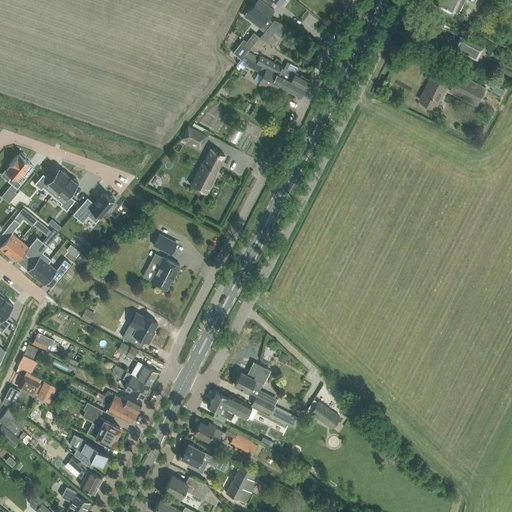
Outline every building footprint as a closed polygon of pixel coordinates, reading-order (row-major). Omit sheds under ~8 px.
[(253,3),(247,11),(263,23),(274,9),(268,5),(272,0),(251,0),(251,1),(253,3)] [(472,0),(473,0),(435,0),(451,8),(458,12),(464,0),(472,0)] [(273,19),(259,36),(272,45),(282,29),(290,33),(293,28),(273,19)] [(239,43),(232,52),(241,59),(242,57),(248,50),(259,36),(253,32),(246,41),(243,38),(239,43)] [(455,48),(478,59),(483,48),(460,37),(455,48)] [(244,56),(243,57),(248,60),(254,63),(260,66),(284,78),(305,88),(309,79),(301,74),(296,72),(295,71),(298,67),(287,61),(284,66),(283,69),(261,57),(248,50),(246,53),(244,56)] [(248,60),(245,65),(251,68),(254,63),(248,60)] [(258,71),(257,73),(262,76),(258,83),(274,91),(277,85),(279,85),(286,89),(291,92),(300,97),(305,88),(284,78),(260,66),(258,71)] [(459,73),(450,91),(477,105),(486,87),(459,73)] [(420,99),(420,100),(435,108),(448,84),(432,75),(428,84),(429,84),(421,100),(420,99)] [(498,88),(495,93),(505,98),(508,93),(498,88)] [(262,112),(254,108),(250,115),(259,119),(262,112)] [(188,125),(185,131),(190,134),(187,141),(200,148),(206,135),(188,125)] [(201,174),(194,186),(206,193),(215,177),(211,175),(213,169),(216,171),(225,155),(210,147),(202,163),(201,162),(196,171),(201,174)] [(6,169),(6,170),(12,175),(7,180),(17,188),(26,177),(21,172),(29,162),(30,161),(24,157),(25,155),(21,152),(20,153),(18,155),(17,154),(9,163),(10,164),(6,169)] [(43,173),(34,183),(41,189),(43,187),(52,194),(68,175),(58,167),(49,178),(43,173)] [(68,175),(52,194),(61,202),(59,204),(66,210),(75,199),(69,194),(78,183),(77,182),(78,181),(74,177),(73,178),(68,175)] [(87,196),(72,214),(82,222),(88,215),(96,222),(114,200),(113,199),(114,198),(110,195),(109,196),(104,192),(95,202),(87,196)] [(23,207),(18,212),(23,217),(25,218),(30,212),(23,207)] [(6,238),(0,245),(0,247),(8,254),(20,239),(12,232),(20,222),(20,221),(14,217),(1,233),(6,238)] [(135,217),(131,221),(135,226),(139,222),(135,217)] [(51,230),(48,234),(54,239),(57,235),(51,230)] [(159,233),(153,245),(162,249),(170,253),(176,242),(167,237),(159,233)] [(20,239),(8,254),(17,261),(24,252),(29,256),(37,247),(42,240),(37,235),(28,246),(20,239)] [(34,261),(27,269),(36,277),(48,262),(51,258),(43,251),(48,245),(42,240),(37,247),(29,256),(34,261)] [(71,244),(67,248),(71,252),(75,247),(71,244)] [(163,256),(150,280),(158,284),(167,288),(174,275),(175,275),(180,265),(171,260),(163,256)] [(48,262),(36,277),(44,284),(52,275),(57,280),(71,263),(64,258),(56,269),(48,262)] [(0,300),(0,330),(1,332),(10,321),(4,316),(13,305),(3,297),(0,300)] [(83,308),(80,315),(81,315),(80,317),(90,322),(95,312),(85,307),(85,309),(83,308)] [(135,311),(122,336),(141,347),(145,340),(149,342),(153,335),(151,334),(157,323),(142,315),(143,314),(135,311)] [(36,335),(32,343),(45,350),(49,341),(50,338),(38,332),(37,335),(36,335)] [(121,341),(117,350),(126,354),(125,355),(138,361),(138,360),(143,352),(131,345),(130,346),(121,341)] [(28,343),(24,353),(33,357),(38,348),(28,343)] [(283,353),(279,359),(285,362),(288,356),(283,353)] [(23,354),(17,365),(29,370),(34,360),(23,354)] [(138,361),(131,373),(139,377),(151,383),(158,371),(149,366),(145,364),(138,360),(138,361)] [(241,371),(234,384),(243,389),(248,391),(251,384),(259,388),(262,382),(269,369),(253,361),(247,374),(241,371)] [(115,364),(113,369),(117,371),(116,374),(128,380),(124,387),(129,390),(131,391),(134,393),(143,398),(151,383),(139,377),(131,373),(115,364)] [(23,374),(17,387),(34,396),(41,383),(39,382),(41,378),(26,371),(25,374),(23,374)] [(43,383),(36,396),(49,402),(55,390),(57,387),(44,381),(43,383)] [(105,395),(136,412),(142,402),(133,397),(127,394),(125,399),(107,390),(105,395)] [(214,390),(207,405),(216,409),(221,412),(220,413),(231,419),(232,417),(234,414),(233,414),(235,411),(237,413),(245,416),(247,417),(252,408),(249,407),(251,405),(230,395),(229,397),(214,390)] [(103,398),(102,400),(109,403),(108,405),(106,408),(117,414),(122,417),(131,421),(136,412),(105,395),(103,398)] [(296,425),(300,417),(255,395),(251,403),(296,425)] [(5,396),(3,402),(9,407),(10,407),(11,406),(12,406),(14,401),(5,396)] [(331,428),(340,416),(318,400),(310,412),(331,428)] [(87,401),(83,408),(86,410),(83,415),(92,420),(86,432),(94,436),(103,440),(112,445),(113,444),(115,443),(116,440),(116,438),(116,437),(115,437),(115,436),(120,427),(111,422),(104,418),(99,416),(103,409),(87,401)] [(9,407),(0,417),(0,420),(16,434),(16,433),(20,428),(26,420),(10,407),(9,407)] [(215,427),(216,425),(209,422),(207,424),(200,421),(194,433),(208,440),(211,434),(219,438),(223,431),(215,427)] [(1,424),(0,425),(0,434),(9,441),(15,434),(1,424)] [(31,424),(27,428),(38,437),(42,433),(31,424)] [(224,431),(233,435),(229,443),(247,452),(248,450),(253,453),(257,445),(252,442),(253,441),(236,432),(237,430),(227,426),(224,431)] [(27,432),(21,439),(30,445),(35,439),(27,432)] [(74,434),(70,443),(76,448),(73,453),(91,467),(91,466),(94,461),(102,465),(102,464),(102,463),(104,464),(107,458),(105,457),(107,454),(96,448),(97,447),(97,446),(74,434)] [(17,448),(20,444),(13,438),(10,442),(17,448)] [(187,464),(202,472),(207,462),(218,467),(224,470),(230,458),(224,455),(215,450),(212,456),(203,451),(204,451),(197,448),(188,443),(185,450),(183,450),(181,454),(182,456),(181,457),(189,461),(187,464)] [(73,455),(68,461),(80,472),(78,475),(83,478),(79,485),(85,488),(94,492),(102,476),(93,472),(88,469),(73,455)] [(5,460),(11,466),(15,461),(9,456),(5,460)] [(245,502),(260,474),(241,464),(226,493),(245,502)] [(203,482),(201,482),(189,475),(185,482),(172,475),(165,489),(180,497),(184,489),(203,499),(208,491),(200,487),(203,482)] [(67,485),(61,496),(66,498),(68,499),(72,501),(70,504),(67,511),(69,511),(83,511),(90,501),(81,496),(76,494),(77,491),(67,485)] [(153,511),(197,511),(185,505),(182,510),(160,499),(153,511)] [(52,511),(41,502),(35,509),(38,511),(52,511)]
